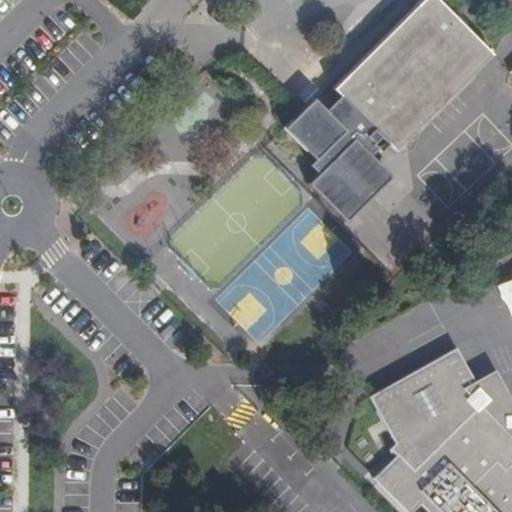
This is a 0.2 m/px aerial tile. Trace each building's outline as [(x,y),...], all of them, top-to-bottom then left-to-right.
[(437,0),(419,0),(332,87),(338,93),(388,143),(395,150),(491,54),(439,2),(437,0)] [(300,107),(269,139),(347,217),(390,175),(369,155),(376,148),(379,151),(388,143),(338,93),(322,108),(311,97),(300,107)] [(511,511),(511,436),(481,405),(478,407),(469,399),(478,389),(474,380),(461,354),(371,395),(395,442),(390,446),(396,453),(374,476),(407,511),(409,511),(420,502),(429,511),(511,511)] [(478,407),(481,405),(511,436),(511,404),(495,370),(474,380),(478,389),(469,399),(478,407)] [(429,511),(420,502),(409,511),(429,511)]
